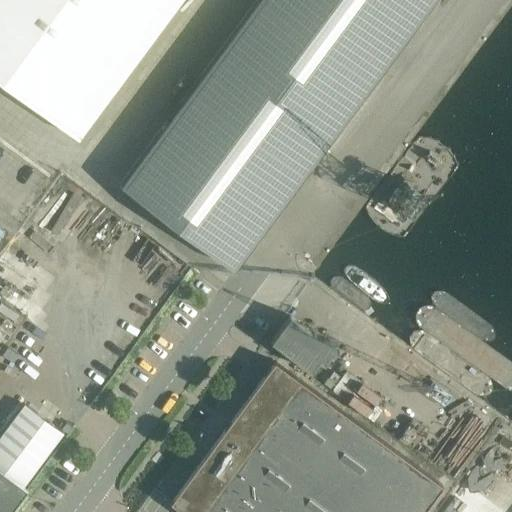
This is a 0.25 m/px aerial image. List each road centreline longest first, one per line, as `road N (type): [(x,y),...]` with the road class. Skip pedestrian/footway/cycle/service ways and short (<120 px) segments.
road 1 (unknown): [(0,130),(68,152),(112,148),(229,0)]
road 2 (unclassified): [(74,511),(251,272)]
